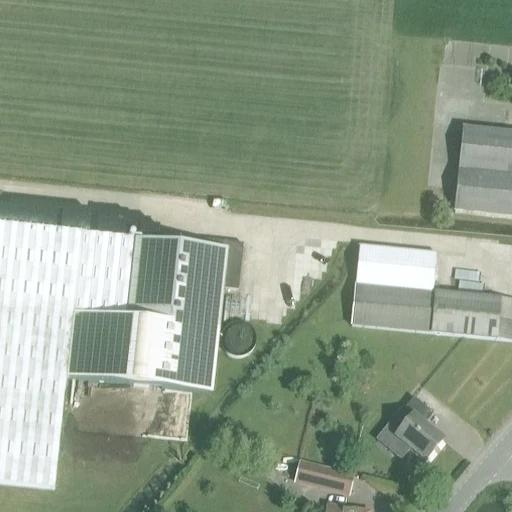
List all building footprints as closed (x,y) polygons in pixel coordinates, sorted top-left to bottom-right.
[(511,135),(462,130),(453,214),(511,220),(511,135)] [(0,486),(54,492),(66,381),(208,396),(216,326),(219,326),(221,305),(218,305),(219,291),(238,292),(243,246),(205,242),(204,249),(0,227),(0,486)] [(351,327),(511,343),(511,321),(498,320),(500,303),(433,296),(437,256),(358,248),(351,327)] [(431,416),(412,401),(400,416),(409,423),(387,449),(400,460),(408,451),(424,465),(443,442),(423,426),(431,416)] [(324,461),(337,464),(340,453),(326,450),(324,461)] [(353,481),(300,469),(295,488),(349,500),(353,481)]
